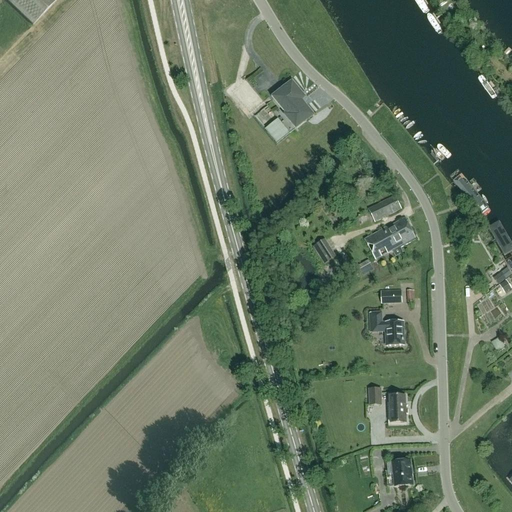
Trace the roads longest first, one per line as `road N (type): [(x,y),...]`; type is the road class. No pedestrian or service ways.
road 1 (tertiary): [(457,511),(445,476),(431,219),(394,159),(298,60),(259,0)]
road 2 (secondary): [(313,511),(213,160),(179,0)]
